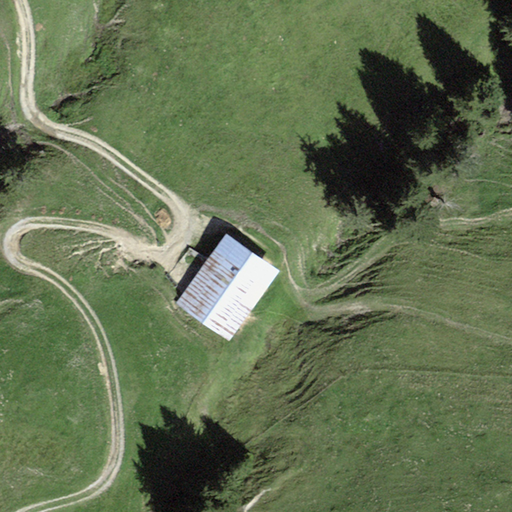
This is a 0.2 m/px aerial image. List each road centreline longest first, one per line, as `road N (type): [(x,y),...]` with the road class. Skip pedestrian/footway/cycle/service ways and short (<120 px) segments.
road 1 (track): [(32,511),(75,498),(109,475),(115,391),(89,314),(63,282),(21,259),(15,233),(35,222),(65,222),(166,253),(180,244),(191,217)]
road 2 (track): [(21,0),(35,120),(98,144),(191,217),(218,225)]
